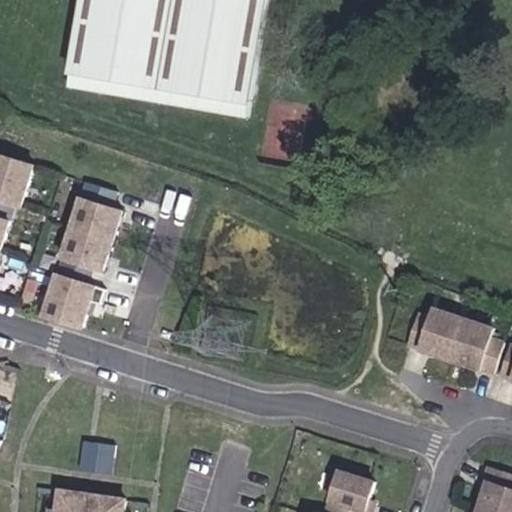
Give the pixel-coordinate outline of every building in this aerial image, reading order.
[(281,0),(62,0),(47,88),(259,126),(281,0)] [(0,261),(33,163),(0,151),(0,261)] [(107,272),(127,212),(116,208),(122,192),(91,182),(47,316),(85,328),(94,302),(103,305),(108,290),(91,284),(96,269),(107,272)] [(434,306),(421,302),(412,331),(425,336),(498,359),(508,329),(494,325),(497,315),(438,296),(434,306)] [(116,457),(121,427),(90,422),(86,452),(116,457)] [(511,511),(511,468),(495,466),(493,481),(498,481),(496,496),(493,511),(511,511)] [(366,511),(377,477),(343,467),(328,511),(318,511),(312,510),(311,511),(366,511)] [(67,473),(60,511),(126,511),(131,482),(67,473)]
